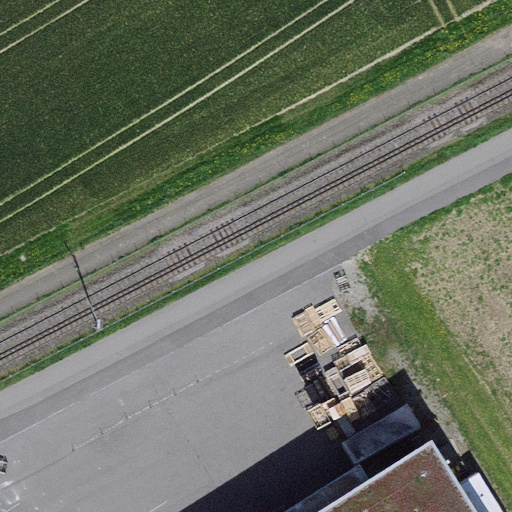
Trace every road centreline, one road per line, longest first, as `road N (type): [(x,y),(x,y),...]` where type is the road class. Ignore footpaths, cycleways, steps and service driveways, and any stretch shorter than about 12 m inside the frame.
road 1 (unclassified): [(0,418),(511,152)]
road 2 (track): [(511,22),(0,286)]
